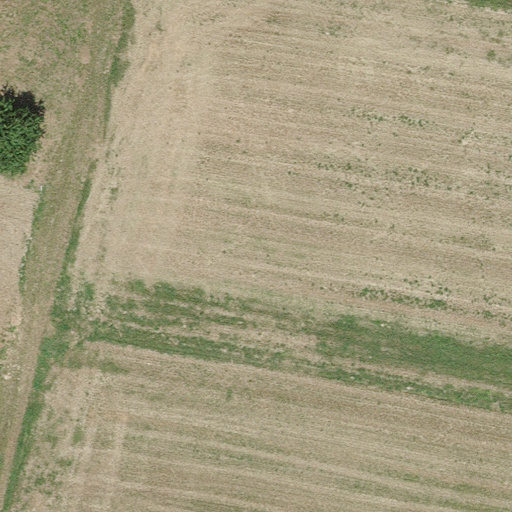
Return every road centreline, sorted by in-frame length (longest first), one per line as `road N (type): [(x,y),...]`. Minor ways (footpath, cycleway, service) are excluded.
road 1 (track): [(104,0),(29,283)]
road 2 (track): [(0,404),(29,283)]
